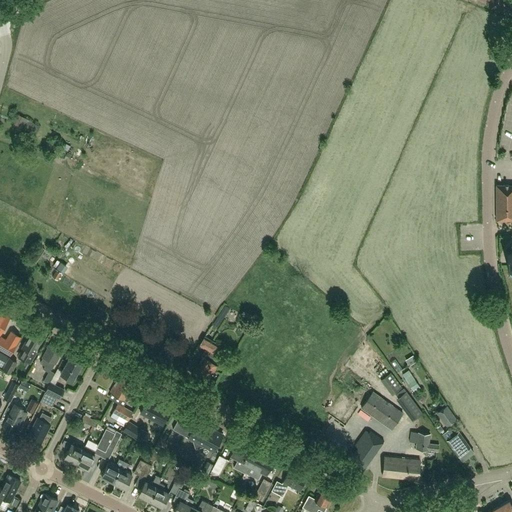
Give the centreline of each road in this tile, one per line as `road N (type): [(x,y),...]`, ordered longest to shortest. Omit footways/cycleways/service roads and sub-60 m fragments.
road 1 (residential): [(103,348),(340,470),(377,510)]
road 2 (residential): [(487,231),(487,142),(511,67)]
road 3 (residential): [(511,365),(487,231)]
road 4 (residential): [(41,469),(103,348)]
